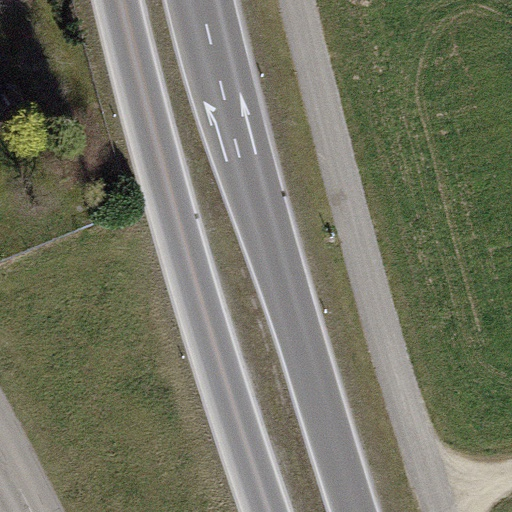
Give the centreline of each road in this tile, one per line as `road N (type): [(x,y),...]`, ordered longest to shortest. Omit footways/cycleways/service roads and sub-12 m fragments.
road 1 (secondary): [(119,0),(174,212),(268,511)]
road 2 (secondary): [(359,511),(281,259),(215,0)]
road 3 (track): [(442,498),(301,0)]
